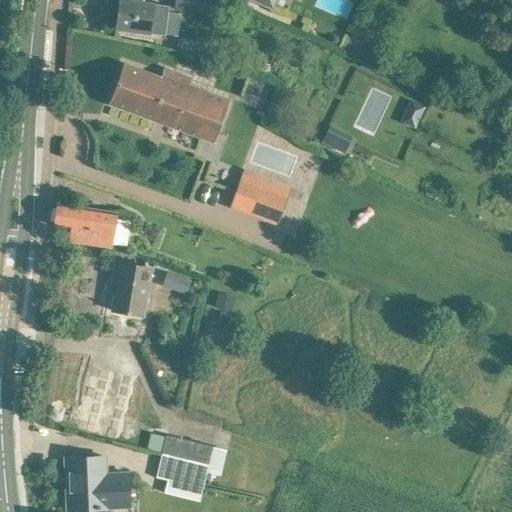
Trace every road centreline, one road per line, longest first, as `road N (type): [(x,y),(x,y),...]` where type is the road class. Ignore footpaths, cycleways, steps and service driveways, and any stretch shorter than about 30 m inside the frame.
road 1 (secondary): [(13,303),(26,188),(22,132)]
road 2 (secondary): [(22,132),(34,0)]
